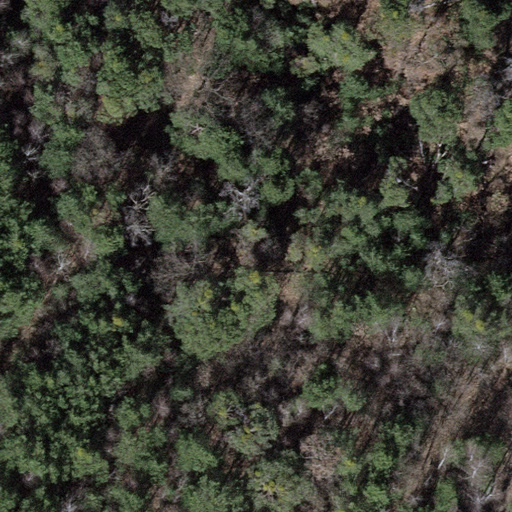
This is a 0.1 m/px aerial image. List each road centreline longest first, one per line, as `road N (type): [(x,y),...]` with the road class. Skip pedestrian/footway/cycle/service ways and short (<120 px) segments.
road 1 (motorway): [(511,216),(0,13)]
road 2 (motorway): [(0,254),(511,456)]
